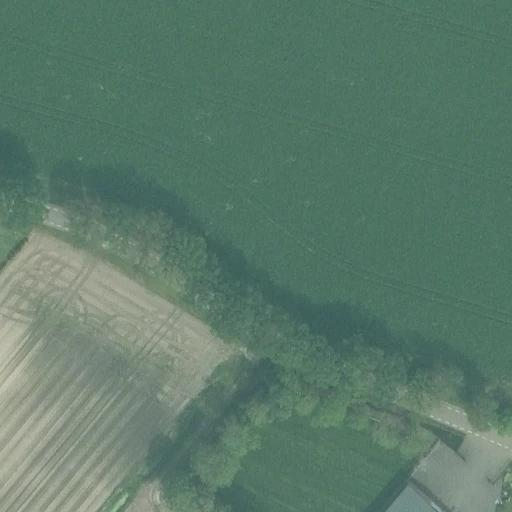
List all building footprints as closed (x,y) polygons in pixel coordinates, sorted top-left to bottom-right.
[(24,269),(0,291),(0,323),(40,286),(24,269)] [(48,284),(0,346),(0,383),(66,298),(48,284)] [(0,436),(5,440),(100,318),(83,305),(0,413),(0,436)] [(0,505),(131,334),(118,324),(0,478),(0,505)] [(186,367),(133,427),(146,439),(199,379),(186,367)] [(444,511),(408,482),(382,511),(444,511)] [(39,485),(17,511),(39,511),(53,496),(39,485)]
